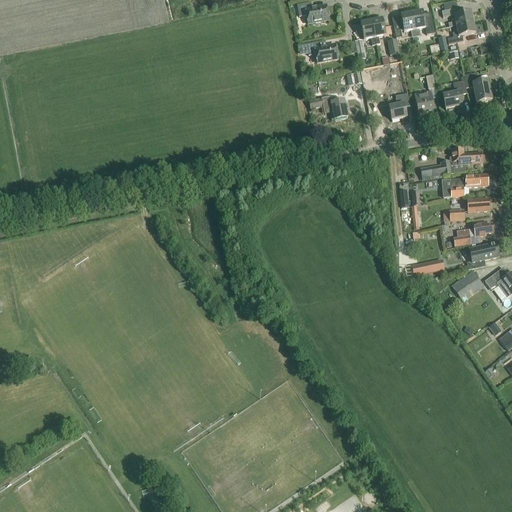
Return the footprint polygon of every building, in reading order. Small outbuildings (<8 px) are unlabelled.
[(307,26),(328,22),(325,7),(311,10),(310,4),(297,6),(299,18),(306,17),(307,26)] [(410,11),(416,39),(420,38),(419,31),(425,29),(426,37),(435,35),(431,17),(423,19),(422,12),(420,13),(417,10),(410,11)] [(456,27),(473,24),(470,13),(457,16),(456,10),(441,13),(442,19),(453,17),(455,23),(448,25),(449,29),(456,27)] [(412,39),(416,39),(410,11),(404,13),(403,16),(400,17),(403,34),(410,32),(412,39)] [(371,22),(376,47),(380,46),(379,39),(391,36),(390,28),(383,29),(382,20),(371,22)] [(376,47),(371,22),(360,24),(363,42),(370,40),(371,47),(376,47)] [(473,24),(456,27),(457,33),(452,34),(453,39),(447,40),(448,46),(463,43),(462,37),(475,35),(473,24)] [(366,59),(362,41),(355,42),(359,61),(366,59)] [(399,56),(396,41),(387,43),(390,58),(399,56)] [(320,43),(306,45),(299,47),(300,56),(308,54),(308,57),(315,56),(317,65),(338,61),(335,46),(321,49),(320,43)] [(390,79),(388,68),(378,70),(380,81),(390,79)] [(362,85),(360,73),(353,75),(355,86),(362,85)] [(355,86),(353,75),(346,76),(348,87),(355,86)] [(476,105),(491,102),(487,82),(478,84),(476,75),(463,77),(466,90),(472,89),(476,105)] [(428,91),(435,89),(432,77),(425,78),(428,91)] [(461,96),(467,95),(464,82),(453,85),(455,95),(442,97),(445,111),(463,108),(461,96)] [(418,117),(434,114),(430,94),(414,97),(418,117)] [(404,109),(409,108),(407,95),(394,98),(396,107),(388,109),(391,122),(406,119),(404,109)] [(302,111),(301,99),(290,99),(291,112),(302,111)] [(324,108),(322,100),(309,102),(311,110),(324,108)] [(334,122),(347,119),(344,102),(330,105),(334,122)] [(442,178),(450,177),(450,176),(466,174),(465,166),(481,165),(480,155),(463,156),(462,151),(450,151),(451,159),(448,159),(449,163),(441,164),(441,167),(420,170),(422,182),(436,180),(436,178),(442,177),(442,178)] [(465,181),(449,183),(442,183),(443,200),(463,198),(463,189),(466,189),(466,190),(488,188),(487,177),(465,178),(465,181)] [(409,208),(408,200),(407,191),(400,192),(401,209),(409,208)] [(412,193),(413,207),(420,206),(419,193),(412,193)] [(468,214),(489,213),(488,200),(467,202),(468,214)] [(465,222),(464,212),(449,213),(449,215),(443,215),(444,225),(450,225),(450,223),(465,222)] [(472,226),(473,231),(465,232),(465,234),(457,235),(457,239),(453,240),(454,249),(470,247),(469,239),(474,239),(485,238),(484,236),(493,234),(491,225),(487,226),(487,224),(472,226)] [(473,264),(484,262),(498,259),(495,245),(470,250),(472,257),(473,262),(473,264)] [(432,263),(411,268),(413,278),(434,274),(432,263)] [(508,276),(503,269),(484,283),(491,293),(498,288),(506,299),(511,295),(511,274),(511,273),(508,276)] [(462,304),(484,289),(472,273),(451,288),(462,304)] [(495,338),(501,333),(495,325),(488,329),(495,338)] [(463,333),(470,337),(473,333),(466,328),(463,333)] [(508,353),(511,349),(511,330),(499,342),(508,353)] [(494,374),(490,369),(484,373),(488,378),(494,374)]
